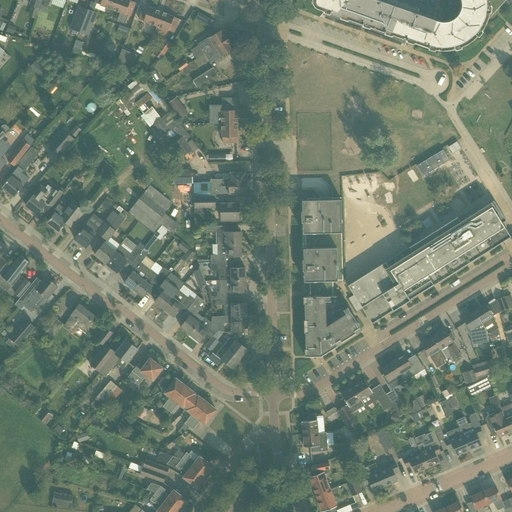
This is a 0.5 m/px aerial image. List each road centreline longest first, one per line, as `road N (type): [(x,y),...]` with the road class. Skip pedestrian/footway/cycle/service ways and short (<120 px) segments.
road 1 (residential): [(273,393),(264,30)]
road 2 (residential): [(273,393),(222,388),(0,220)]
road 3 (residential): [(273,393),(316,388),(511,266)]
road 4 (residential): [(430,87),(441,85),(436,75),(280,29)]
road 5 (residential): [(280,29),(430,87)]
road 6 (residential): [(383,511),(511,455)]
